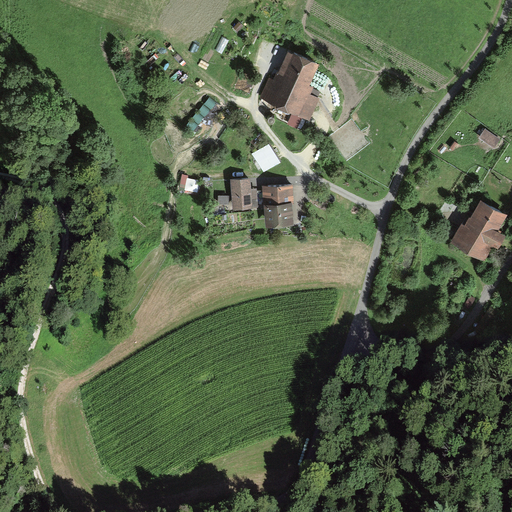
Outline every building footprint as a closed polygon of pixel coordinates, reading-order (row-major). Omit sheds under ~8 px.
[(288,49),(269,92),(298,104),(317,62),(288,49)] [(268,143),(253,153),(264,169),(278,160),(268,143)] [(234,205),(249,204),(246,175),(232,176),(234,205)] [(178,189),(195,192),(197,180),(180,177),(178,189)] [(289,181),(264,183),(267,222),(292,220),(289,181)] [(506,213),(482,198),(456,240),(481,254),(506,213)]
